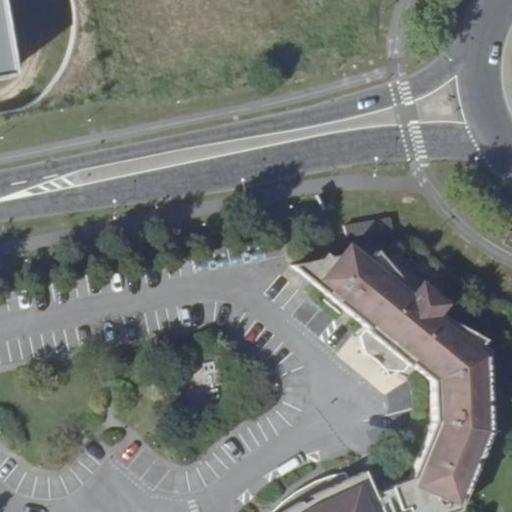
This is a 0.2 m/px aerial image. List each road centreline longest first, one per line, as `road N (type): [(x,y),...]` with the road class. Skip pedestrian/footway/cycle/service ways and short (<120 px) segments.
road 1 (secondary): [(476,32),(442,70),(397,95),(0,182)]
road 2 (secondary): [(0,210),(330,149),(493,145)]
